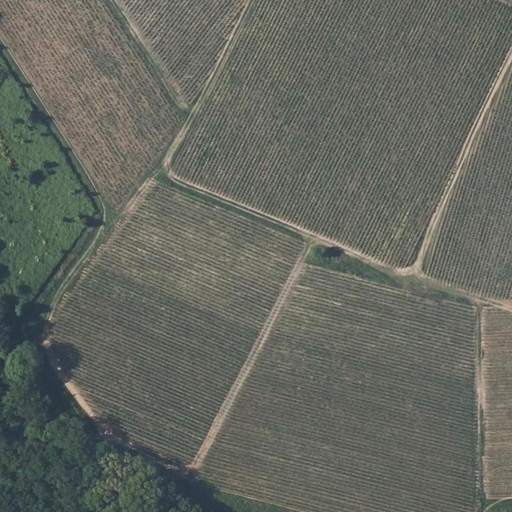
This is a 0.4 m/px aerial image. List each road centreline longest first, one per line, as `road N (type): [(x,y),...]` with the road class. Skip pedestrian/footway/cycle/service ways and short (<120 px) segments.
road 1 (track): [(313,238),(214,439),(184,476)]
road 2 (track): [(416,272),(511,55)]
road 3 (track): [(475,292),(479,509)]
road 4 (track): [(157,164),(250,0)]
road 5 (track): [(157,164),(313,238)]
road 6 (track): [(191,114),(115,0)]
road 7 (track): [(184,476),(305,511)]
